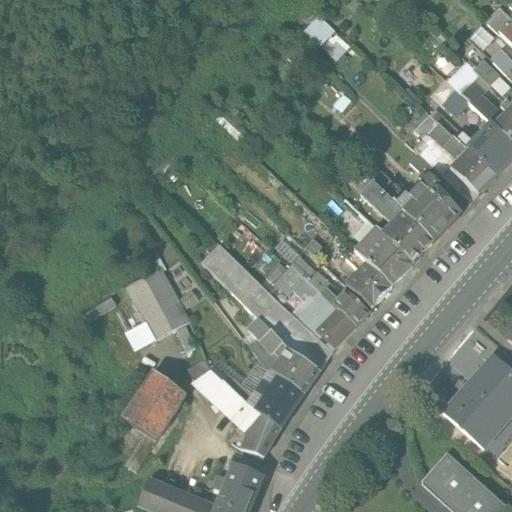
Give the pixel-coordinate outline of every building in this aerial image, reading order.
[(305,32),(322,48),(339,30),(321,14),(305,32)] [(511,33),(509,31),(499,40),(511,52),(511,33)] [(324,48),(339,62),(353,47),(338,33),(324,48)] [(511,70),(504,63),(494,72),(511,88),(511,70)] [(499,85),(484,71),(476,80),(480,84),(489,92),(491,94),(499,85)] [(511,114),(511,113),(501,124),(498,120),(498,119),(479,101),(489,92),(480,84),(461,100),(463,102),(470,109),(469,110),(482,122),(493,132),(511,150),(511,114)] [(511,97),(499,85),(491,94),(511,113),(511,114),(511,97)] [(470,109),(463,102),(451,115),(471,134),(482,122),(469,110),(470,109)] [(454,126),(447,119),(443,124),(450,130),(454,126)] [(455,144),(439,129),(430,139),(432,141),(428,145),(432,150),(437,145),(446,153),(455,144)] [(511,150),(493,132),(469,158),(495,183),(511,164),(511,150)] [(469,158),(455,144),(446,153),(460,167),(452,176),(478,201),(495,183),(469,158)] [(445,183),(432,171),(426,178),(443,195),(450,188),(445,183)] [(356,172),(352,176),(357,182),(362,177),(356,172)] [(381,176),(371,186),(373,188),(384,198),(393,187),(381,176)] [(478,201),(452,176),(445,183),(450,188),(472,208),(478,201)] [(357,182),(350,190),(361,200),(373,188),(371,186),(362,177),(357,182)] [(426,187),(409,205),(413,209),(404,218),(433,246),(451,226),(452,227),(463,219),(441,198),(443,195),(426,178),(422,183),(426,187)] [(384,198),(373,188),(361,200),(393,231),(385,241),(414,269),(434,247),(433,246),(404,218),(384,198)] [(385,241),(379,235),(358,257),(369,268),(370,268),(394,290),(414,269),(385,241)] [(215,245),(207,253),(211,257),(219,249),(215,245)] [(279,306),(219,249),(211,257),(202,267),(262,325),(279,306)] [(317,276),(301,261),(292,271),(309,286),(317,276)] [(369,268),(348,290),(372,312),(394,290),(370,268),(369,268)] [(162,273),(127,292),(155,344),(190,325),(162,273)] [(343,298),(319,275),(317,276),(309,286),(316,292),(334,308),(335,307),(356,328),(369,315),(347,294),(343,298)] [(334,308),(316,292),(301,308),(311,318),(306,323),(335,351),(356,328),(335,307),(334,308)] [(95,321),(120,305),(116,298),(90,314),(95,321)] [(332,356),(279,306),(262,325),(290,351),(319,376),(332,356)] [(290,351),(262,325),(252,337),(259,343),(252,351),(269,373),(271,375),(304,398),(319,376),(290,351)] [(511,402),(511,381),(493,364),(468,392),(467,391),(444,417),(476,446),(499,420),(497,419),(511,402)] [(250,409),(224,387),(211,375),(195,386),(239,424),(251,410),(250,409)] [(304,398),(271,375),(256,399),(250,409),(251,410),(258,415),(257,416),(281,432),(304,398)] [(187,399),(154,376),(123,422),(148,438),(140,450),(142,451),(139,456),(147,461),(187,399)] [(256,399),(230,379),(224,387),(250,409),(256,399)] [(251,410),(239,424),(250,435),(257,416),(258,415),(251,410)] [(281,432),(257,416),(250,435),(243,452),(265,460),(281,432)] [(446,457),(422,484),(453,511),(510,511),(508,510),(507,511),(446,457)] [(224,497),(218,511),(155,486),(150,484),(149,484),(137,509),(145,511),(248,511),(263,478),(237,468),(230,484),(221,480),(215,493),(224,497)]
